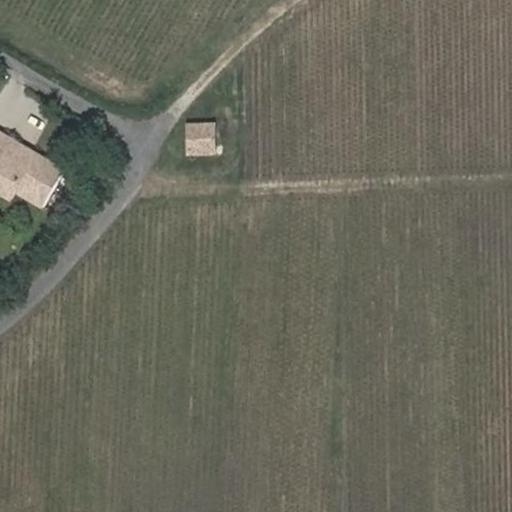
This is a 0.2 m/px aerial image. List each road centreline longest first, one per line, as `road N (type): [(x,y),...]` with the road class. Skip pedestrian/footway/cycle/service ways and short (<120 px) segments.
road 1 (unclassified): [(0,323),(58,273),(135,180),(140,166),(131,141)]
road 2 (residential): [(131,141),(0,58)]
